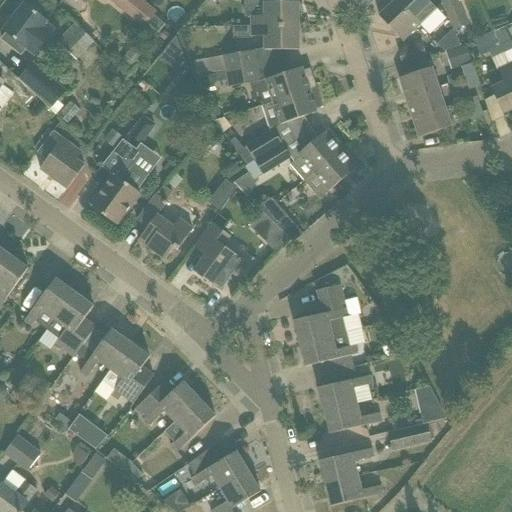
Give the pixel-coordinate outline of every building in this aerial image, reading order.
[(63,0),(78,12),(87,0),(63,0)] [(146,24),(158,34),(165,25),(154,15),(156,13),(153,10),(152,11),(143,3),(142,4),(137,0),(109,0),(143,28),(146,24)] [(427,0),(396,0),(396,1),(420,25),(437,9),(427,0)] [(448,0),(442,3),(454,30),(467,24),(456,0),(448,0)] [(396,1),(379,17),(403,41),(420,25),(396,1)] [(252,16),(252,27),(299,27),(299,3),(264,3),(264,16),(252,16)] [(6,33),(1,40),(21,56),(27,49),(33,54),(44,40),(53,28),(46,22),(46,21),(41,17),(25,4),(4,31),(6,33)] [(57,43),(77,61),(94,42),(74,24),(57,43)] [(252,27),(252,36),(265,36),(265,51),(299,51),(299,27),(252,27)] [(492,32),(473,41),(481,57),(489,53),(492,60),(503,55),(499,47),(492,32)] [(511,44),(510,41),(499,47),(503,55),(511,50),(511,44)] [(399,51),(403,64),(426,57),(422,44),(399,51)] [(463,72),(446,78),(449,85),(466,80),(466,79),(476,76),(472,63),(466,46),(452,50),(458,68),(461,66),(463,72)] [(255,50),(224,55),(227,72),(258,66),(255,50)] [(0,112),(13,94),(28,107),(37,97),(38,96),(30,87),(20,78),(19,79),(0,61),(0,112)] [(32,65),(20,78),(30,87),(38,96),(37,97),(49,110),(50,108),(64,92),(32,65)] [(504,82),(490,88),(495,98),(503,115),(511,110),(511,73),(508,65),(498,70),(504,82)] [(258,66),(227,72),(230,87),(256,83),(260,82),(258,66)] [(260,82),(256,83),(259,93),(263,106),(275,102),(317,88),(312,73),(311,69),(303,71),(302,68),(284,74),(268,79),(260,82)] [(432,68),(400,79),(406,99),(439,88),(432,68)] [(205,77),(203,77),(205,90),(211,89),(217,83),(215,74),(205,76),(205,77)] [(466,79),(466,80),(469,89),(479,86),(476,76),(466,79)] [(244,149),(239,153),(247,166),(247,167),(285,143),(291,140),(285,123),(304,117),(317,113),(316,110),(323,107),(317,88),(275,102),(282,121),(269,125),(271,132),(244,149)] [(439,88),(406,99),(412,118),(445,107),(439,88)] [(466,101),(473,120),(483,116),(479,105),(478,105),(476,98),(466,101)] [(445,107),(412,118),(419,138),(451,127),(445,107)] [(131,135),(130,137),(141,145),(146,139),(156,125),(155,125),(144,117),(131,135)] [(191,131),(210,135),(213,121),(194,117),(191,131)] [(112,129),(103,141),(114,149),(123,137),(112,129)] [(291,166),(304,182),(343,149),(327,130),(298,155),(301,158),(291,166)] [(49,137),(38,153),(47,160),(40,169),(68,190),(79,174),(85,166),(77,160),(65,151),(69,145),(53,132),(49,137)] [(91,207),(117,225),(140,193),(137,191),(147,177),(132,166),(141,154),(123,141),(102,167),(114,176),(91,207)] [(244,168),(252,181),(293,156),(285,143),(247,167),(247,166),(244,168)] [(343,149),(314,173),(330,191),(358,167),(343,149)] [(225,180),(218,190),(228,198),(236,188),(225,180)] [(138,241),(165,261),(170,254),(175,258),(180,251),(178,250),(193,229),(180,219),(174,227),(159,215),(168,202),(165,200),(171,193),(163,187),(157,193),(136,220),(147,229),(138,241)] [(257,208),(277,227),(288,216),(271,199),(257,208)] [(212,223),(194,247),(206,256),(194,272),(220,291),(242,260),(223,246),(230,236),(224,232),(212,223)] [(278,228),(264,242),(275,251),(288,238),(278,228)] [(0,267),(9,255),(0,248),(0,267)] [(0,293),(0,307),(28,269),(9,255),(0,267),(0,289),(2,291),(0,293)] [(35,322),(47,331),(75,293),(56,279),(25,321),(32,326),(35,322)] [(295,321),(300,344),(347,333),(344,318),(348,317),(346,309),(342,310),(341,306),(345,305),(340,285),(317,291),(323,314),(295,321)] [(55,344),(74,358),(96,328),(84,320),(94,307),(75,293),(47,331),(59,339),(55,344)] [(112,330),(81,372),(88,377),(99,362),(111,370),(94,393),(94,394),(103,382),(131,344),(112,330)] [(347,333),(300,344),(306,367),(320,364),(323,375),(353,368),(350,356),(358,354),(356,345),(350,346),(347,333)] [(131,344),(103,382),(115,390),(111,395),(119,400),(122,396),(133,404),(153,376),(142,368),(150,357),(131,344)] [(326,387),(319,388),(325,411),(358,403),(354,389),(373,384),(370,375),(356,379),(353,368),(323,375),(326,387)] [(12,382),(21,390),(30,380),(21,372),(12,382)] [(136,409),(150,425),(165,411),(175,422),(199,399),(183,382),(171,394),(162,384),(136,409)] [(415,391),(424,424),(446,419),(442,410),(441,411),(429,387),(415,391)] [(171,446),(177,453),(215,417),(199,399),(175,422),(185,433),(171,446)] [(358,403),(325,411),(330,434),(382,421),(380,413),(361,418),(358,403)] [(55,421),(68,431),(73,424),(60,414),(55,421)] [(73,424),(68,431),(77,438),(87,424),(78,417),(73,424)] [(388,433),(392,452),(431,443),(427,424),(388,433)] [(5,454),(27,470),(39,454),(17,438),(5,454)] [(212,477),(220,489),(249,472),(237,452),(230,456),(222,442),(188,466),(195,477),(191,479),(196,487),(212,477)] [(372,449),(320,461),(326,484),(359,476),(355,461),(374,457),(372,449)] [(96,454),(88,464),(98,472),(106,462),(96,454)] [(129,465),(122,472),(123,472),(124,471),(134,482),(142,475),(131,464),(130,465),(129,465)] [(211,511),(227,511),(261,492),(249,472),(220,489),(228,502),(211,511)] [(359,476),(326,484),(331,507),(383,495),(381,486),(362,490),(359,476)] [(36,511),(35,510),(33,511),(21,511),(36,491),(24,481),(15,493),(3,484),(0,487),(0,511),(36,511)] [(51,488),(44,496),(52,503),(59,495),(59,494),(51,487),(51,488)] [(180,490),(163,502),(164,504),(174,511),(182,511),(191,506),(180,490)]
